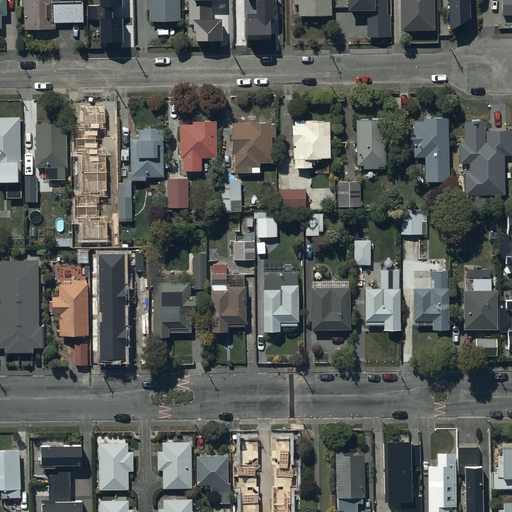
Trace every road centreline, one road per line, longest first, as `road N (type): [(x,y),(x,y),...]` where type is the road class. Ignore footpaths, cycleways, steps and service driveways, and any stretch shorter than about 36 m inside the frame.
road 1 (unclassified): [(511,393),(0,397)]
road 2 (residential): [(0,75),(501,67)]
